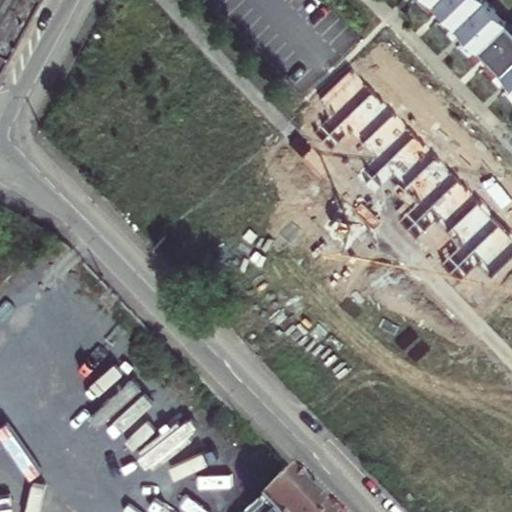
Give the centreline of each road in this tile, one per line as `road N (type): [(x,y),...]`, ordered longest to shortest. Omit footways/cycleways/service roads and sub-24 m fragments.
road 1 (tertiary): [(368,511),(5,137)]
road 2 (tertiary): [(78,0),(5,137)]
